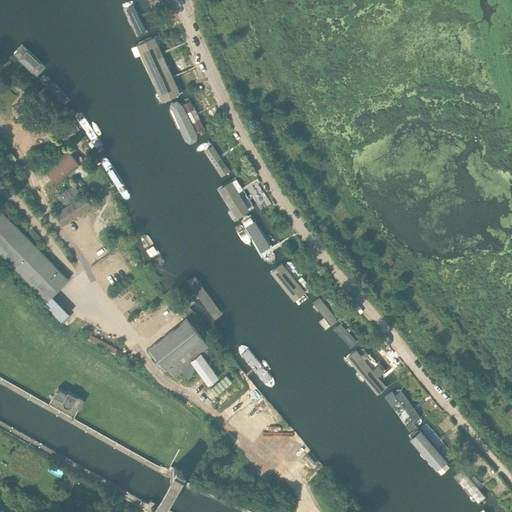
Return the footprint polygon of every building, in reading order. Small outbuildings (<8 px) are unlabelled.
[(154,29),(141,0),(132,4),(144,33),(154,29)] [(17,42),(0,26),(0,39),(11,49),(17,42)] [(140,50),(152,75),(170,67),(159,42),(140,50)] [(45,65),(22,43),(14,51),(38,73),(45,65)] [(152,75),(163,100),(181,92),(170,67),(152,75)] [(42,84),(47,89),(59,76),(54,71),(42,84)] [(194,140),(173,102),(162,108),(182,146),(194,140)] [(202,132),(187,102),(180,106),(195,136),(202,132)] [(107,146),(81,111),(75,115),(101,151),(107,146)] [(229,171),(212,145),(205,149),(222,176),(229,171)] [(42,169),(57,186),(80,165),(70,153),(66,149),(42,169)] [(251,204),(232,180),(216,192),(235,216),(251,204)] [(80,195),(73,184),(58,193),(65,204),(80,195)] [(54,215),(62,226),(91,206),(83,195),(62,209),(59,204),(56,207),(59,212),(54,215)] [(0,251),(48,299),(68,279),(0,209),(0,251)] [(110,226),(120,219),(115,211),(109,216),(107,214),(104,217),(110,226)] [(275,252),(251,214),(241,220),(265,258),(275,252)] [(263,258),(242,226),(233,232),(254,264),(263,258)] [(291,260),(283,266),(306,295),(312,290),(291,260)] [(302,304),(302,305),(308,299),(306,295),(305,294),(301,290),(284,268),(277,271),(302,304)] [(348,347),(357,339),(321,296),(313,303),(348,347)] [(208,384),(218,376),(201,352),(209,346),(187,318),(148,349),(165,369),(167,367),(175,377),(183,370),(188,377),(198,370),(208,384)] [(91,334),(89,338),(115,351),(117,347),(91,334)] [(217,393),(232,380),(226,374),(212,387),(217,393)] [(400,386),(385,397),(408,428),(422,417),(400,386)] [(71,405),(78,409),(84,400),(68,391),(67,392),(58,387),(54,395),(63,400),(63,401),(64,405),(67,407),(71,405)] [(425,428),(413,438),(441,471),(454,460),(425,428)] [(475,503),(485,494),(471,477),(463,467),(453,477),(475,503)] [(190,476),(181,472),(158,511),(170,511),(188,481),(190,476)]
